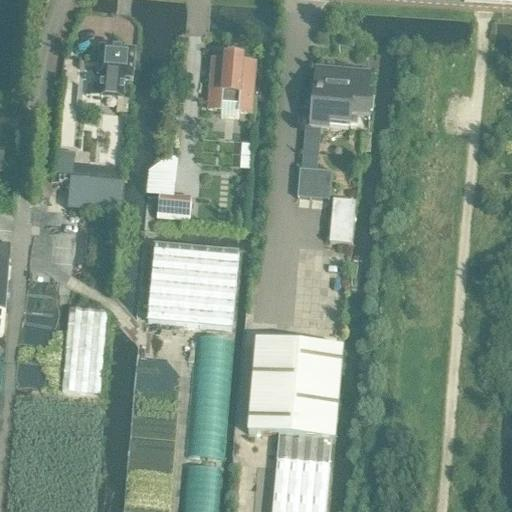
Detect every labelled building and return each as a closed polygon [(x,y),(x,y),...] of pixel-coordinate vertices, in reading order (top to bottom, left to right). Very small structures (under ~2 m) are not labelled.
[(101,50),(98,78),(104,78),(103,98),(121,100),(123,80),(132,81),(135,53),(101,50)] [(212,62),(208,113),(222,114),(222,108),(238,109),(238,115),(252,116),(256,65),(243,64),(238,64),(238,67),(230,66),(230,63),(225,63),(212,62)] [(328,126),(351,128),(351,121),(369,122),(371,96),(367,96),(369,76),(316,72),(310,131),(328,133),(328,126)] [(56,154),(53,178),(71,179),(119,184),(120,172),(73,168),(74,155),(56,154)] [(297,200),(313,202),(328,203),(331,176),(299,173),(297,200)] [(159,199),(157,222),(189,225),(192,201),(173,199),(159,198),(159,199)] [(329,245),(351,247),(354,204),(333,202),(329,245)] [(153,247),(146,325),(210,331),(209,341),(231,343),(232,333),(230,333),(238,256),(153,247)] [(0,264),(0,313),(6,314),(10,265),(0,264)] [(68,310),(61,394),(99,397),(106,314),(68,310)] [(278,440),(330,444),(335,445),(344,353),(256,345),(247,437),(278,440)] [(278,440),(272,511),(324,511),(330,444),(278,440)]
